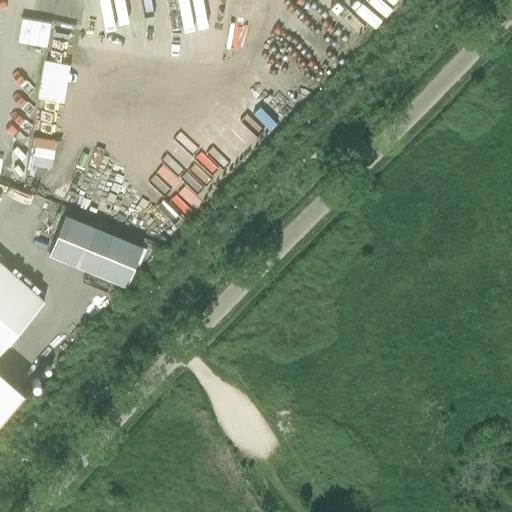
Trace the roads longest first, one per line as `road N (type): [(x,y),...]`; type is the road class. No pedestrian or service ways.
road 1 (unclassified): [(36,511),(181,349),(511,9)]
road 2 (track): [(304,511),(181,349)]
